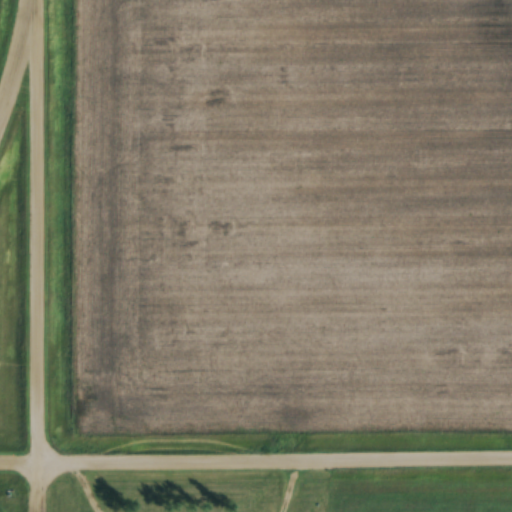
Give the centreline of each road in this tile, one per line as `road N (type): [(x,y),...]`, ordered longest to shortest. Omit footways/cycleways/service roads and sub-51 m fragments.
road 1 (residential): [(0,469),(511,464)]
road 2 (residential): [(42,511),(42,157)]
road 3 (residential): [(42,157),(40,0)]
